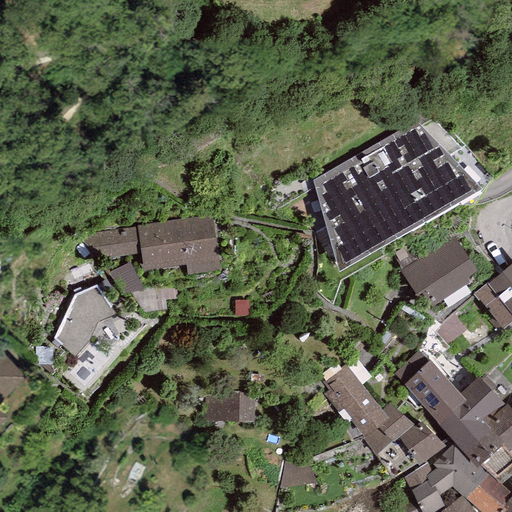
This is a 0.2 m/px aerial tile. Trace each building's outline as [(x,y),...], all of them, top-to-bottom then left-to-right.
[(417,121),(311,181),(337,272),(481,186),(417,121)] [(137,227),(94,233),(97,259),(140,253),(142,270),(185,264),(186,274),(220,269),(213,216),(137,226),(137,227)] [(454,235),(401,270),(417,294),(421,291),(431,307),(469,282),(466,277),(477,270),(454,235)] [(511,262),(474,293),(503,327),(511,319),(511,262)] [(129,297),(147,286),(134,265),(116,277),(129,297)] [(74,294),(53,338),(75,358),(90,338),(96,322),(116,313),(95,284),(74,294)] [(466,331),(455,315),(437,329),(446,343),(466,331)] [(0,352),(0,423),(6,418),(0,411),(0,402),(25,377),(0,352)] [(459,393),(429,360),(403,384),(440,423),(465,400),(459,393)] [(345,364),(323,381),(329,389),(325,392),(339,411),(336,413),(353,440),(363,435),(365,438),(388,420),(381,411),(345,364)] [(478,376),(459,393),(465,400),(440,423),(438,425),(454,442),(478,465),(479,466),(482,463),(497,476),(511,463),(511,454),(510,451),(502,444),(504,442),(481,418),(504,403),(478,376)] [(252,393),(203,395),(204,422),(253,419),(252,393)] [(389,403),(381,411),(388,420),(365,438),(363,440),(393,479),(417,463),(419,465),(445,445),(421,421),(413,425),(389,403)] [(511,410),(504,403),(481,418),(504,442),(502,444),(510,451),(511,448),(511,410)] [(466,500),(488,474),(479,466),(478,465),(454,442),(433,464),(437,470),(432,473),(427,476),(430,481),(437,493),(452,487),(462,495),(463,497),(466,500)] [(307,456),(283,460),(276,488),(316,482),(307,456)] [(426,463),(404,477),(411,489),(430,481),(427,476),(432,473),(426,463)] [(505,488),(488,474),(466,500),(481,511),(502,511),(505,509),(505,501),(505,488)] [(437,493),(430,481),(411,489),(422,511),(431,511),(443,505),(437,493)] [(511,511),(511,493),(505,501),(505,509),(502,511),(511,511)] [(463,497),(462,495),(440,511),(481,511),(466,500),(463,497)]
